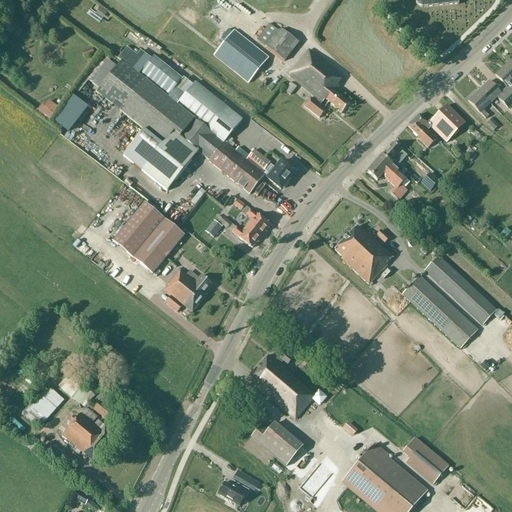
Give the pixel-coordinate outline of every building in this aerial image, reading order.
[(221,0),(209,22),(221,29),(229,15),(237,20),(243,9),(227,0),(221,0)] [(457,0),(415,0),(415,4),(422,8),(458,5),(457,0)] [(96,15),(101,19),(105,13),(100,9),(96,15)] [(84,30),(89,28),(84,18),(80,19),(84,30)] [(279,32),(270,25),(257,40),(284,61),(298,44),(281,30),(279,32)] [(64,27),(61,31),(73,40),(76,35),(64,27)] [(233,31),(213,56),(248,84),(268,59),(233,31)] [(92,48),(82,53),(85,59),(95,54),(92,48)] [(342,78),(308,51),(288,76),(318,99),(315,102),(310,98),(303,106),(319,119),(325,111),(319,106),(324,99),(329,103),(342,114),(349,105),(334,93),(339,86),(337,85),(342,78)] [(264,176),(223,144),(241,121),(194,84),(185,95),(176,88),(182,80),(153,56),(138,76),(121,62),(116,68),(102,57),(75,91),(79,94),(88,82),(98,90),(96,93),(143,131),(123,157),(167,192),(198,152),(209,161),(209,162),(249,195),(264,176)] [(495,76),(506,87),(503,90),(511,100),(511,87),(510,85),(511,83),(511,73),(505,66),(495,76)] [(283,90),(290,95),(296,87),(289,82),(283,90)] [(511,104),(511,100),(503,90),(499,93),(488,82),(478,92),(490,104),(497,98),(507,109),(511,104)] [(478,92),(468,101),(479,114),(480,114),(485,120),(488,117),(483,111),(490,104),(478,92)] [(446,107),(429,125),(419,115),(407,127),(418,137),(417,139),(428,149),(436,140),(427,131),(430,128),(446,143),(464,125),(446,107)] [(42,108),(38,114),(50,121),(54,115),(42,108)] [(486,123),(493,131),(497,126),(491,119),(486,123)] [(392,144),(381,156),(396,169),(406,156),(392,144)] [(247,159),(262,171),(269,164),(254,151),(247,159)] [(404,183),(407,179),(381,156),(367,173),(377,182),(382,177),(395,189),(390,194),(398,201),(410,188),(404,183)] [(282,162),(267,179),(281,190),(284,189),(288,183),(288,182),(295,173),(282,162)] [(429,174),(421,183),(430,192),(439,182),(429,174)] [(412,186),(416,179),(411,175),(406,182),(412,186)] [(293,208),(301,199),(294,193),(286,202),(293,208)] [(262,237),(265,233),(265,232),(270,226),(256,215),(238,201),(234,206),(246,215),(252,220),(248,226),(262,237)] [(133,259),(152,275),(184,236),(164,220),(145,204),(113,242),(133,259)] [(176,224),(183,216),(178,211),(170,219),(176,224)] [(257,242),(258,242),(262,237),(248,226),(242,233),(236,228),(224,219),(219,224),(232,233),(238,238),(251,249),(257,242)] [(432,227),(438,232),(444,226),(438,221),(432,227)] [(205,233),(213,239),(222,228),(214,222),(205,233)] [(381,231),(376,236),(379,239),(376,242),(368,235),(367,236),(357,227),(334,251),(342,258),(341,260),(368,285),(387,266),(386,264),(392,258),(381,247),(385,243),(389,238),(381,231)] [(437,257),(424,272),(482,326),(496,311),(437,257)] [(385,281),(392,273),(387,270),(381,277),(385,281)] [(201,276),(198,279),(189,272),(186,276),(180,271),(168,286),(169,286),(164,293),(170,298),(166,304),(177,313),(182,307),(183,309),(184,307),(192,313),(207,295),(205,294),(212,286),(201,276)] [(418,277),(402,295),(460,349),(477,332),(418,277)] [(369,287),(373,290),(378,285),(375,281),(369,287)] [(277,364),(281,360),(287,365),(291,360),(280,350),(276,355),(278,357),(274,362),(268,356),(247,380),(295,420),(313,400),(319,405),(325,398),(318,392),(315,396),(277,364)] [(30,376),(43,387),(54,375),(41,364),(30,376)] [(56,386),(65,394),(64,395),(79,406),(80,404),(88,406),(95,397),(88,392),(86,394),(74,383),(68,390),(59,382),(56,386)] [(29,406),(30,407),(25,412),(28,414),(25,417),(39,429),(64,402),(47,386),(29,406)] [(338,425),(343,419),(371,440),(380,428),(339,397),(329,411),(328,410),(323,416),(332,422),(332,420),(338,425)] [(118,417),(99,402),(93,410),(111,425),(118,417)] [(93,424),(98,418),(86,409),(81,414),(74,422),(69,417),(58,431),(63,435),(62,436),(93,462),(115,434),(101,422),(99,425),(100,425),(97,428),(93,424)] [(267,431),(260,425),(250,438),(285,468),(303,447),(274,423),(267,431)] [(26,447),(32,452),(39,443),(33,438),(26,447)] [(447,467),(414,439),(403,453),(410,459),(406,463),(432,486),(447,467)] [(56,466),(57,465),(65,471),(71,461),(59,450),(60,449),(51,442),(45,449),(55,457),(51,462),(56,466)] [(388,456),(374,444),(342,483),(376,511),(409,511),(427,491),(387,458),(388,456)] [(241,475),(238,480),(249,486),(252,481),(241,475)] [(217,495),(239,507),(248,491),(232,482),(229,486),(224,483),(217,495)] [(249,488),(254,490),(251,495),(256,498),(260,490),(258,489),(260,486),(253,482),(249,488)] [(464,508),(472,496),(458,487),(450,499),(464,508)] [(85,506),(89,499),(74,490),(64,506),(71,510),(76,501),(85,506)]
